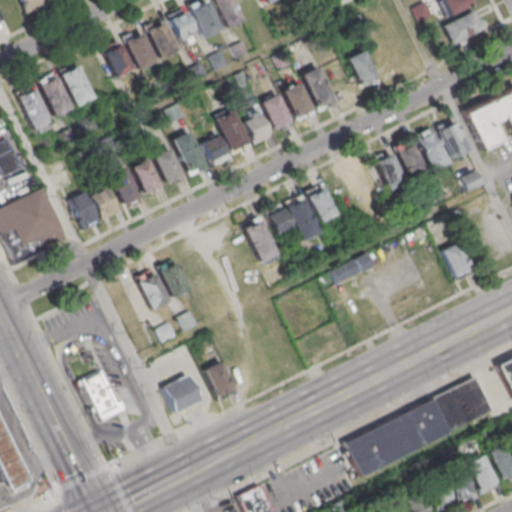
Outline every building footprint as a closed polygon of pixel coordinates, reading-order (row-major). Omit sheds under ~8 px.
[(37,0),(41,7),(25,16),(16,0),(37,0)] [(208,0),(222,28),(239,20),(229,0),(208,0)] [(471,5),(469,0),(432,0),(437,16),(471,5)] [(188,12),(205,4),(218,31),(202,39),(188,12)] [(192,32),(179,7),(162,16),(175,41),(192,32)] [(439,24),(448,44),(482,27),(473,7),(439,24)] [(145,34),(162,26),(175,53),(158,61),(145,34)] [(123,45),(140,37),(153,64),(137,72),(123,45)] [(99,51),(111,77),(128,69),(116,43),(99,51)] [(345,62),(362,54),(376,81),(359,90),(345,62)] [(87,100),(75,66),(32,82),(34,87),(13,94),(27,133),(47,126),(44,119),(68,110),(67,107),(87,100)] [(299,78),(316,69),(334,107),(327,111),(324,106),(315,110),(299,78)] [(478,151),(501,140),(492,122),(502,117),(511,137),(511,83),(458,111),(478,151)] [(281,94),(297,85),(310,112),(294,121),(281,94)] [(258,105),(275,97),(288,124),(272,132),(258,105)] [(253,107),(236,114),(248,144),(265,137),(253,107)] [(210,120),(225,153),(244,145),(229,111),(210,120)] [(449,158),(467,147),(451,120),(433,130),(449,158)] [(444,163),(428,128),(411,135),(427,171),(444,163)] [(170,143),(187,135),(206,172),(198,176),(195,171),(186,175),(170,143)] [(196,142),(206,165),(223,157),(213,135),(196,142)] [(0,144),(6,141),(20,169),(2,179),(0,175),(0,144)] [(404,179),(422,172),(410,141),(392,148),(404,179)] [(381,190),(399,184),(388,150),(370,156),(381,190)] [(151,160),(167,152),(181,180),(164,188),(151,160)] [(378,192),(364,162),(347,170),(361,200),(378,192)] [(129,171),(145,163),(158,190),(142,198),(129,171)] [(105,178),(119,206),(136,198),(122,170),(105,178)] [(458,175),(462,190),(479,186),(475,171),(458,175)] [(116,211),(103,186),(85,195),(97,220),(116,211)] [(302,194),(313,223),(331,216),(320,187),(302,194)] [(0,242),(0,210),(39,192),(62,241),(11,266),(0,242)] [(93,224),(80,193),(64,200),(77,231),(93,224)] [(314,234),(299,199),(261,214),(271,238),(291,230),(296,241),(314,234)] [(272,255),(254,218),(237,226),(256,263),(272,255)] [(440,252),(454,280),(470,273),(456,244),(440,252)] [(330,275),(335,286),(371,268),(366,258),(330,275)] [(185,289),(171,262),(132,281),(146,310),(165,301),(164,299),(185,289)] [(511,400),(495,366),(511,356),(511,400)] [(203,374),(217,401),(233,392),(219,366),(203,374)] [(100,425),(124,413),(101,368),(95,371),(96,372),(78,382),(100,425)] [(445,431),(490,408),(473,376),(429,399),(445,431)] [(162,390),(175,417),(199,405),(186,378),(162,390)] [(429,399),(445,431),(358,478),(341,445),(429,399)] [(0,473),(0,423),(30,484),(10,494),(0,473)] [(485,455),(503,447),(511,465),(511,478),(500,485),(485,455)] [(477,493),(494,485),(478,454),(462,462),(477,493)] [(456,504),(472,496),(460,472),(444,480),(456,504)] [(433,511),(450,504),(440,483),(423,491),(432,511),(433,511)] [(241,511),(233,496),(255,484),(269,510),(265,511),(241,511)] [(425,511),(415,493),(400,501),(405,511),(425,511)]
